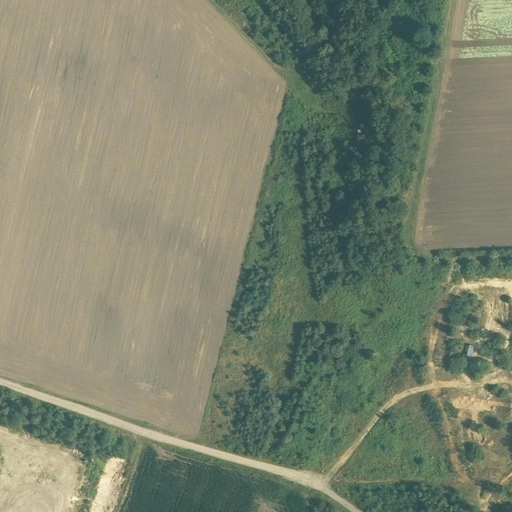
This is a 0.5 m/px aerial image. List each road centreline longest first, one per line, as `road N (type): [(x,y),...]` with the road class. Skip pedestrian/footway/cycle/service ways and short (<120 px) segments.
road 1 (track): [(0,382),(320,482),(361,511)]
road 2 (track): [(511,244),(431,246),(414,231),(454,0)]
